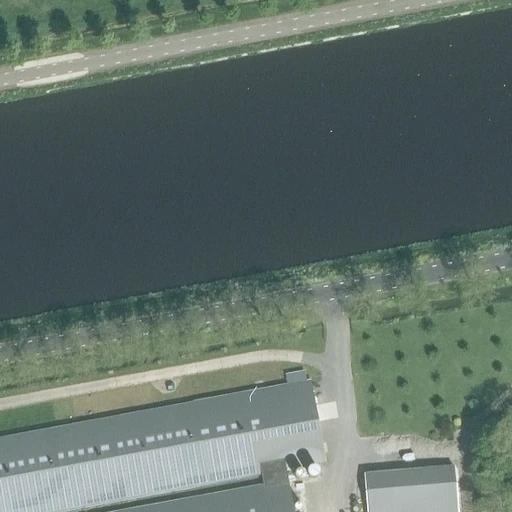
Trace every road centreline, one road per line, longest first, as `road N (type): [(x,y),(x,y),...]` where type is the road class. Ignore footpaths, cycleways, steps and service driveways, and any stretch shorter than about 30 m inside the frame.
road 1 (tertiary): [(0,353),(511,257)]
road 2 (tertiary): [(0,79),(423,0)]
